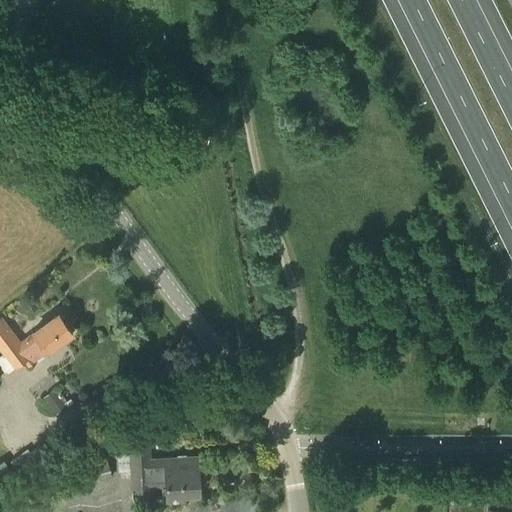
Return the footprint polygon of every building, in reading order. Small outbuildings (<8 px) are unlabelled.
[(1,317),(0,317),(0,366),(6,374),(24,360),(27,365),(72,332),(58,313),(33,331),(33,332),(20,342),(1,317)] [(51,391),(41,399),(55,415),(64,408),(51,391)] [(148,443),(128,444),(131,492),(151,491),(151,488),(164,488),(165,500),(183,499),(182,493),(199,492),(197,455),(149,458),(148,443)] [(105,458),(78,466),(84,486),(111,478),(105,458)] [(1,460),(0,460),(0,481),(11,475),(1,460)] [(75,471),(25,495),(33,511),(40,511),(84,491),(75,471)]
